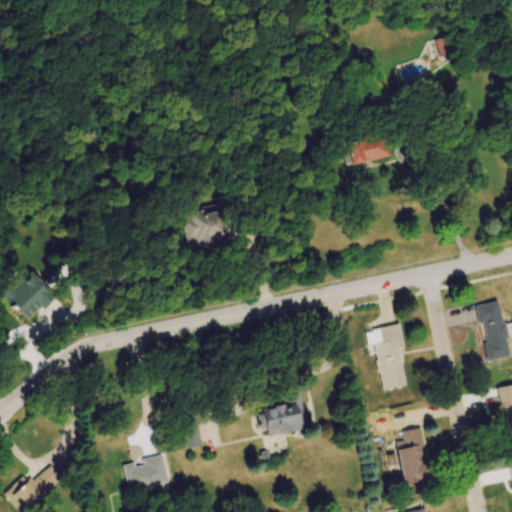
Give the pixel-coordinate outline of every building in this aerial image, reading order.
[(388,157),(384,136),(346,143),(350,164),(388,157)] [(222,210),(182,215),(186,247),(226,242),(222,210)] [(7,283),(0,289),(0,294),(25,321),(51,296),(28,272),(11,288),(7,283)] [(479,324),(487,359),(503,356),(491,302),(472,306),(476,324),(479,324)] [(363,330),(366,345),(372,344),(380,390),(404,386),(396,347),(401,346),(397,324),(363,330)] [(511,435),(511,383),(493,388),(503,437),(511,435)] [(254,409),(258,429),(264,428),(265,435),(304,428),(297,391),(279,394),(281,404),(254,409)] [(181,447),(198,445),(195,421),(178,423),(181,447)] [(427,479),(418,427),(400,430),(402,440),(394,442),(401,484),(427,479)] [(121,464),(126,491),(166,482),(160,455),(140,459),(141,465),(133,467),(132,462),(121,464)] [(27,483),(21,476),(3,492),(20,511),(21,511),(61,479),(48,464),(27,483)]
